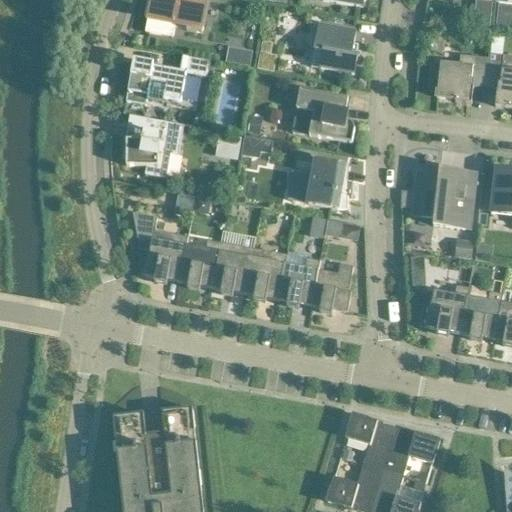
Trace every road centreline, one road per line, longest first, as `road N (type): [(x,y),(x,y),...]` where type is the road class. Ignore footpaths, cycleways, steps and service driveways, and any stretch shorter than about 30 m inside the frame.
road 1 (residential): [(97,327),(111,290),(95,228),(88,120),(114,0)]
road 2 (residential): [(383,379),(97,327)]
road 3 (residential): [(383,379),(380,121)]
road 4 (residential): [(62,511),(97,327)]
road 5 (residential): [(511,135),(380,121)]
road 6 (residential): [(511,403),(383,379)]
road 7 (residential): [(380,121),(396,0)]
